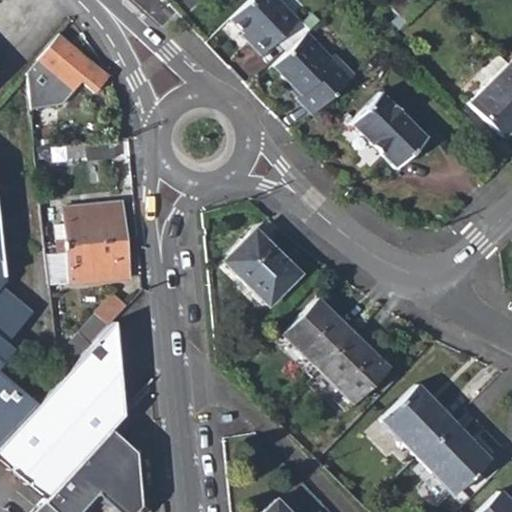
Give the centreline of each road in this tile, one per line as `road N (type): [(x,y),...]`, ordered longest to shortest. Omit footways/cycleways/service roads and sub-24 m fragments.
road 1 (residential): [(173,348),(342,511)]
road 2 (residential): [(421,288),(360,251),(246,148)]
road 3 (residential): [(173,348),(160,209),(176,175)]
road 4 (residential): [(187,511),(173,348)]
road 5 (residential): [(421,288),(511,209)]
